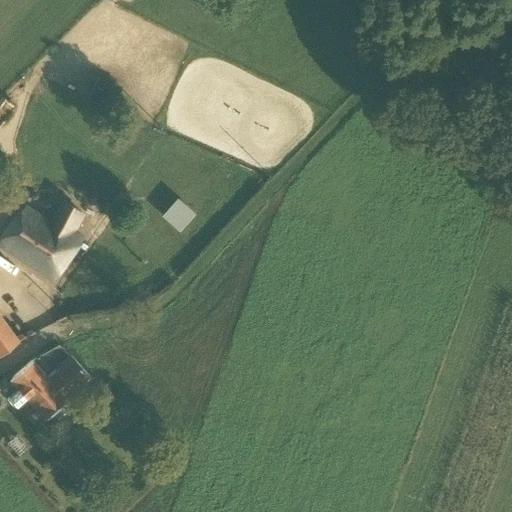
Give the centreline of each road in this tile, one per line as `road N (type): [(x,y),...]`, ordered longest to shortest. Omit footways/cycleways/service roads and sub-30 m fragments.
road 1 (track): [(0,367),(46,338),(173,312),(395,83)]
road 2 (track): [(511,199),(395,83),(366,0)]
